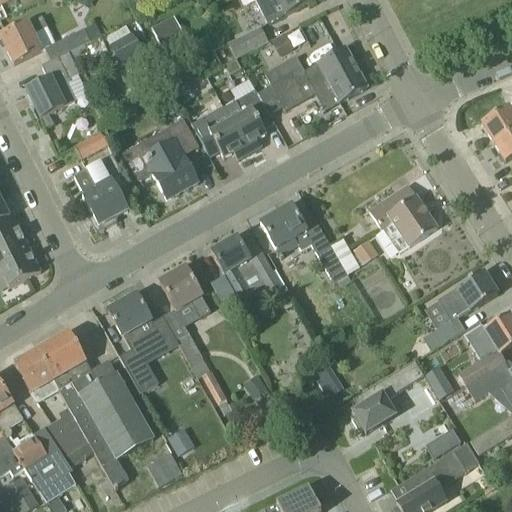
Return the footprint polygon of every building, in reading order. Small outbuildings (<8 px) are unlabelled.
[(254,0),(267,27),(312,4),(309,0),(254,0)] [(0,38),(0,40),(13,68),(40,55),(32,37),(46,30),(42,20),(27,27),(26,26),(0,38)] [(260,30),(227,46),(235,62),(268,46),(260,30)] [(90,45),(84,32),(44,52),(50,64),(68,55),(90,45)] [(143,57),(131,35),(108,48),(121,70),(143,57)] [(345,51),(303,74),(295,59),(264,76),(270,87),(280,81),(291,76),(298,88),(321,76),(323,78),(337,71),(341,78),(356,71),(345,51)] [(41,69),(47,83),(26,93),(40,122),(64,110),(75,104),(67,87),(70,85),(69,82),(79,77),(68,55),(50,64),(41,69)] [(270,87),(282,110),(284,114),(315,97),(319,104),(333,96),(339,107),(367,91),(356,71),(341,78),(337,71),(323,78),(321,76),(298,88),(291,76),(280,81),(270,87)] [(230,124),(248,157),(260,151),(256,144),(266,138),(262,131),(272,125),(274,128),(255,93),(234,105),(242,118),(230,124)] [(511,133),(511,116),(507,110),(481,126),(493,146),(511,133)] [(205,125),(203,127),(193,132),(205,154),(215,148),(223,162),(233,156),(237,164),(248,157),(230,124),(211,135),(205,125)] [(511,133),(493,146),(505,165),(511,160),(511,133)] [(198,186),(176,149),(168,134),(137,151),(166,203),(198,186)] [(100,135),(86,142),(74,148),(81,162),(107,148),(100,135)] [(112,158),(71,180),(82,199),(92,218),(88,220),(96,236),(117,225),(115,221),(127,214),(120,200),(131,194),(112,158)] [(396,256),(407,249),(436,232),(407,189),(369,214),(396,256)] [(0,223),(9,219),(0,201),(0,223)] [(312,246),(305,235),(290,209),(260,227),(279,260),(298,249),(300,253),(312,246)] [(12,218),(9,219),(0,223),(0,248),(22,237),(12,218)] [(0,271),(31,256),(22,237),(0,248),(0,271)] [(210,255),(232,291),(239,304),(252,297),(244,284),(256,277),(273,305),(286,298),(285,296),(288,294),(275,272),(272,274),(262,256),(249,263),(236,240),(210,255)] [(355,257),(351,260),(341,267),(347,278),(358,272),(357,271),(362,267),(363,268),(378,258),(368,243),(352,254),(355,257)] [(341,267),(331,250),(316,258),(333,287),(337,285),(340,291),(350,285),(347,278),(341,267)] [(40,275),(31,256),(0,271),(0,274),(8,291),(40,275)] [(175,315),(190,306),(200,321),(210,315),(184,270),(158,285),(175,315)] [(457,324),(437,336),(443,346),(480,324),(473,312),(497,297),(483,275),(455,292),(442,300),(448,309),(457,324)] [(107,314),(127,349),(130,354),(118,361),(139,398),(151,391),(143,376),(144,376),(133,358),(161,342),(136,298),(107,314)] [(458,378),(465,390),(505,366),(500,358),(511,350),(511,321),(509,317),(483,333),(471,341),(477,351),(490,343),(497,354),(458,378)] [(184,330),(172,337),(178,349),(190,369),(202,361),(188,337),(184,330)] [(82,435),(94,457),(107,480),(115,494),(117,492),(116,490),(128,483),(116,463),(152,442),(108,364),(90,374),(69,336),(36,354),(58,393),(58,394),(68,411),(74,421),(82,435)] [(36,354),(14,367),(30,397),(37,406),(58,394),(58,393),(36,354)] [(414,364),(356,400),(362,409),(352,416),(354,420),(350,422),(358,435),(362,433),(365,437),(395,419),(385,403),(424,380),(414,364)] [(500,391),(502,393),(511,410),(511,373),(509,375),(505,366),(465,390),(473,405),(486,397),(488,398),(500,391)] [(211,375),(201,381),(223,419),(231,414),(225,403),(227,402),(211,375)] [(268,393),(257,378),(242,388),(253,404),(268,393)] [(0,386),(0,434),(5,443),(11,439),(11,435),(9,432),(23,423),(0,386)] [(326,418),(332,414),(328,409),(322,412),(326,418)] [(56,452),(69,472),(94,457),(82,435),(74,421),(68,411),(58,417),(60,422),(44,432),(56,452)] [(503,424),(469,445),(478,459),(511,438),(503,424)] [(75,488),(68,477),(72,475),(69,472),(56,452),(44,432),(33,438),(34,439),(30,442),(31,444),(17,453),(16,451),(12,454),(23,471),(46,507),(58,500),(75,488)] [(440,439),(448,453),(459,447),(451,432),(440,439)] [(0,480),(7,476),(9,480),(23,471),(12,454),(5,443),(0,434),(0,480)] [(466,447),(453,455),(408,483),(415,495),(396,507),(398,510),(395,511),(433,511),(446,504),(438,493),(466,476),(465,475),(478,467),(466,447)] [(159,461),(171,484),(180,479),(168,457),(159,461)] [(156,491),(165,487),(153,465),(144,469),(156,491)] [(116,496),(115,494),(107,480),(99,484),(108,500),(116,496)] [(26,490),(20,481),(2,492),(8,501),(26,490)] [(318,511),(308,492),(266,511),(318,511)] [(65,511),(58,500),(46,507),(48,511),(65,511)]
